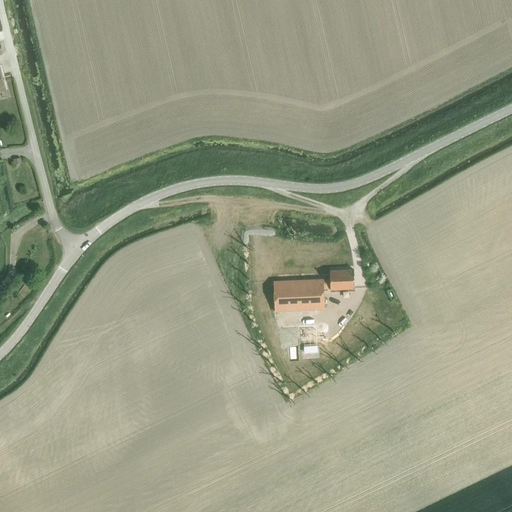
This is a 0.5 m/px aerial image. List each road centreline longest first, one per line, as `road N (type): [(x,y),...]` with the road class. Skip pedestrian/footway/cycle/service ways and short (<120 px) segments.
road 1 (tertiary): [(75,249),(128,210),(179,188),(228,180),(348,185),(511,109)]
road 2 (unclassified): [(75,249),(47,197),(0,0)]
road 3 (tertiary): [(0,353),(75,249)]
